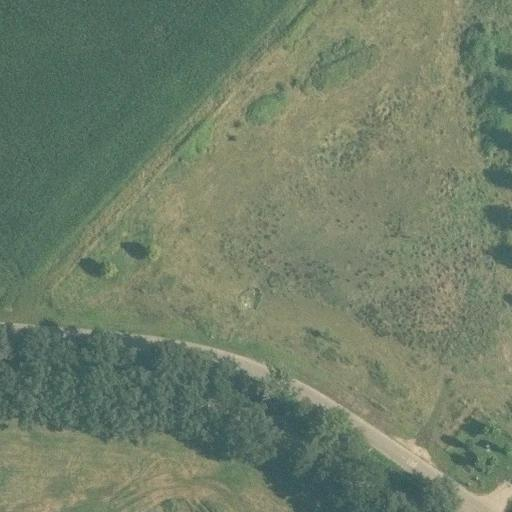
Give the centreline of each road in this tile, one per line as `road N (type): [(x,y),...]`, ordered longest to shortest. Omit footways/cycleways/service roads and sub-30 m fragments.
road 1 (unclassified): [(475,511),(340,417),(254,372),(165,347),(0,333)]
road 2 (track): [(406,511),(332,459),(232,414),(0,385)]
